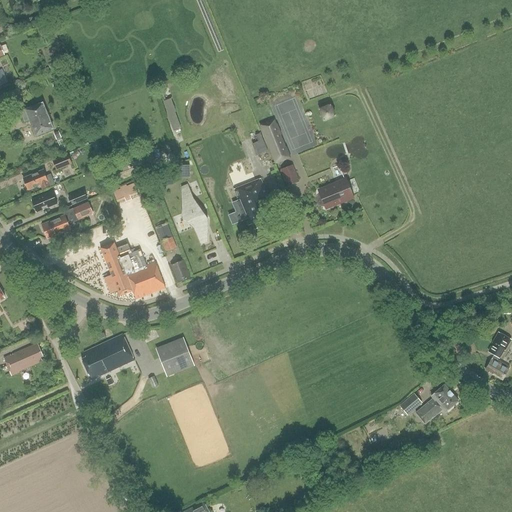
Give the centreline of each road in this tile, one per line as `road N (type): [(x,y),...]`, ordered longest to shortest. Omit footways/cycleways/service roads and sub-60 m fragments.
road 1 (tertiary): [(511,401),(435,350),(377,269),(343,251),(302,254),(138,317),(88,305)]
road 2 (unclassified): [(145,511),(56,347),(88,305)]
road 3 (track): [(356,87),(511,22)]
